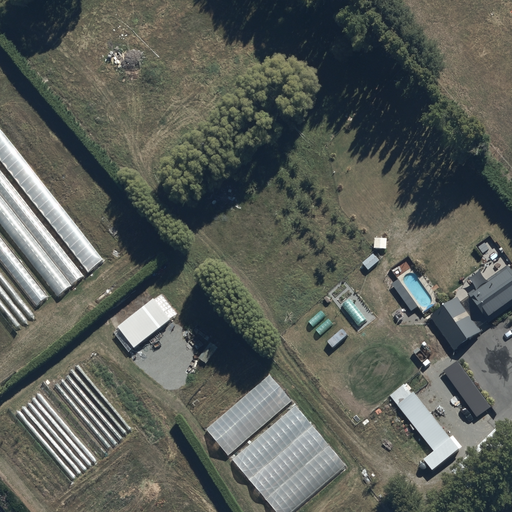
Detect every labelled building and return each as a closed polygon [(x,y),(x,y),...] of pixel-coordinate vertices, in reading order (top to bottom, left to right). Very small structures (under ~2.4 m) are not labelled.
[(0,130),(0,163),(86,273),(102,261),(0,130)] [(83,276),(0,172),(0,226),(56,297),(83,276)] [(0,236),(0,265),(33,308),(47,297),(0,236)] [(428,312),(439,329),(431,334),(442,351),(451,346),(453,348),(481,329),(479,326),(491,318),(487,311),(511,293),(511,270),(502,256),(450,292),(453,295),(428,312)] [(131,351),(169,320),(153,301),(115,332),(131,351)] [(209,345),(200,358),(207,363),(216,350),(209,345)] [(198,476),(97,356),(84,367),(186,487),(198,476)] [(268,376),(207,429),(230,455),(290,402),(268,376)] [(406,384),(392,396),(435,448),(449,437),(406,384)] [(297,403),(231,456),(276,511),(292,511),(348,467),(297,403)] [(511,418),(464,460),(477,474),(511,443),(511,418)]
